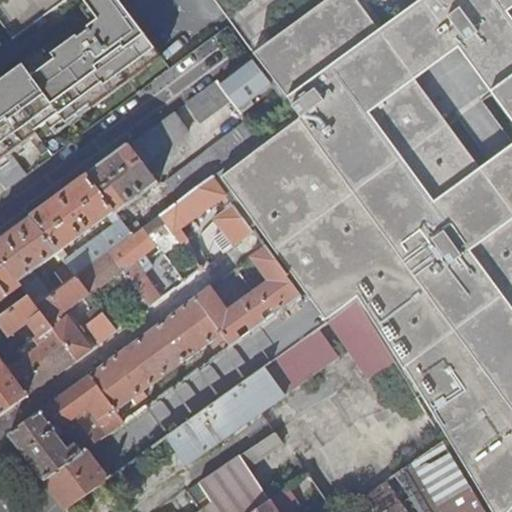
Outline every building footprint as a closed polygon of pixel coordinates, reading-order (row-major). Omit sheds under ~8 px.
[(0,0),(0,22),(13,40),(68,0),(82,0),(98,20),(87,28),(89,30),(78,39),(76,37),(26,73),(22,66),(0,81),(0,89),(35,137),(39,143),(87,108),(90,111),(160,59),(116,0),(216,0),(256,54),(329,0),(357,0),(379,30),(419,0),(0,0)] [(511,0),(420,0),(406,10),(379,30),(356,0),(329,0),(256,54),(293,105),(292,106),(301,117),(220,177),(326,319),(359,296),(405,370),(405,369),(493,511),(507,511),(511,507),(511,0)] [(232,102),(217,82),(187,104),(201,125),(232,102)] [(0,144),(9,157),(35,137),(0,89),(0,144)] [(191,131),(176,112),(88,177),(115,212),(117,216),(159,184),(145,165),(191,131)] [(262,142),(247,123),(208,152),(222,171),(262,142)] [(0,144),(0,186),(4,192),(24,177),(9,157),(0,144)] [(222,171),(208,152),(167,183),(178,197),(175,200),(178,205),(213,178),(222,171)] [(115,212),(88,177),(32,219),(58,254),(115,212)] [(213,178),(178,205),(144,229),(157,246),(164,255),(186,238),(181,230),(221,200),(227,207),(232,204),(213,178)] [(252,232),(234,207),(219,218),(237,243),(252,232)] [(28,298),(76,361),(91,350),(64,315),(84,300),(89,306),(95,302),(91,296),(76,278),(50,296),(32,273),(58,254),(32,219),(0,241),(0,260),(20,288),(28,298)] [(110,254),(132,238),(119,219),(114,224),(116,228),(66,264),(76,278),(110,254)] [(157,246),(144,229),(132,238),(110,254),(143,300),(148,308),(159,300),(133,264),(157,246)] [(300,296),(264,248),(250,258),(267,282),(228,311),(211,288),(197,298),(222,333),(231,346),(245,335),(242,331),(238,334),(235,331),(245,324),(250,332),(300,296)] [(143,300),(110,254),(76,278),(91,296),(109,282),(116,277),(119,282),(136,305),(143,300)] [(0,302),(20,288),(0,260),(0,302)] [(176,271),(168,262),(158,270),(165,279),(176,271)] [(116,277),(109,282),(112,287),(119,282),(116,277)] [(0,417),(76,361),(28,298),(0,318),(0,417)] [(222,333),(197,298),(90,376),(119,417),(124,413),(120,408),(222,333)] [(100,343),(117,331),(103,313),(86,325),(100,343)] [(265,367),(167,438),(187,465),(285,395),(265,367)] [(8,436),(44,482),(87,450),(124,424),(119,417),(90,376),(8,436)] [(486,511),(443,440),(386,482),(405,511),(486,511)] [(87,450),(44,482),(66,510),(127,467),(121,457),(102,471),(87,450)] [(188,491),(200,510),(201,511),(253,511),(270,500),(242,455),(188,491)] [(343,511),(405,511),(386,482),(343,511)] [(292,511),(300,506),(290,487),(270,500),(253,511),(292,511)]
